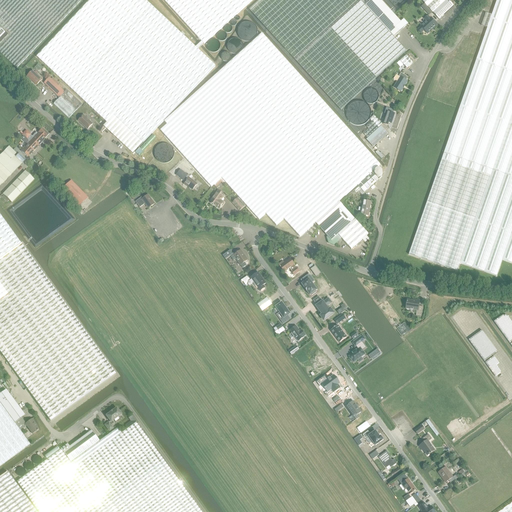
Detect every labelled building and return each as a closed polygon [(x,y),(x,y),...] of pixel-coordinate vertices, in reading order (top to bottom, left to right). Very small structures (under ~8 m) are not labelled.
[(0,0),(0,26),(3,30),(9,35),(0,43),(0,52),(5,57),(17,69),(20,65),(37,48),(46,37),(61,22),(70,12),(81,0),(0,0)] [(91,0),(37,57),(107,123),(113,116),(143,144),(216,67),(144,0),(91,0)] [(164,0),(205,45),(254,0),(164,0)] [(407,51),(395,37),(366,6),(371,0),(261,0),(250,10),(341,111),(407,51)] [(402,22),(381,0),(371,0),(366,6),(395,37),(409,24),(405,19),(402,22)] [(486,14),(481,26),(487,28),(474,67),(444,154),(409,255),(457,272),(460,264),(496,276),(502,260),(511,263),(511,0),(497,0),(492,16),(486,14)] [(447,0),(423,0),(422,1),(439,20),(453,6),(448,0),(447,0)] [(418,30),(421,34),(424,31),(427,34),(431,31),(436,26),(437,26),(430,18),(430,19),(428,16),(424,19),(426,22),(420,27),(421,27),(418,30)] [(0,43),(9,35),(3,30),(0,27),(0,43)] [(357,186),(372,173),(371,172),(378,165),(262,34),(164,122),(167,125),(160,131),(211,188),(221,178),(259,220),(265,214),(276,226),(284,219),(299,236),(315,222),(340,202),(357,186)] [(406,55),(400,61),(406,68),(413,63),(406,55)] [(39,64),(34,68),(39,73),(43,68),(39,64)] [(37,85),(42,80),(38,75),(38,74),(36,72),(35,73),(33,71),(28,76),(32,81),(33,80),(35,82),(34,82),(37,85)] [(400,78),(394,88),(401,92),(403,88),(405,86),(407,82),(406,81),(408,78),(401,73),(399,77),(400,78)] [(82,105),(67,91),(65,92),(58,86),(57,84),(49,78),(44,84),(59,98),(53,105),(68,119),(82,105)] [(395,115),(393,114),(394,111),(387,108),(385,114),(387,115),(383,125),(388,126),(389,123),(391,124),(395,115)] [(87,130),(93,125),(90,122),(90,121),(87,118),(87,119),(83,116),(78,121),(87,130)] [(133,154),(143,144),(113,116),(107,123),(104,126),(104,127),(106,128),(133,154)] [(380,126),(382,124),(374,116),(370,120),(372,122),(367,127),(369,129),(364,134),(368,139),(367,140),(374,148),(388,135),(380,126)] [(33,139),(32,139),(39,145),(40,145),(42,143),(42,142),(49,135),(42,129),(37,134),(36,133),(31,138),(33,139)] [(22,135),(26,138),(30,134),(26,130),(22,135)] [(28,158),(39,145),(32,139),(21,151),(28,158)] [(14,156),(16,154),(9,146),(0,155),(0,186),(22,163),(15,157),(14,156)] [(378,151),(376,153),(382,159),(384,157),(381,155),(382,154),(381,152),(380,153),(378,151)] [(19,153),(15,157),(22,163),(26,159),(19,153)] [(176,176),(185,183),(183,185),(187,187),(187,186),(192,190),(197,185),(191,180),(193,177),(191,176),(190,176),(189,175),(188,176),(180,170),(176,176)] [(25,171),(2,194),(11,203),(34,180),(25,171)] [(379,181),(372,173),(357,186),(358,187),(359,187),(361,189),(364,193),(379,181)] [(79,207),(88,198),(72,181),(63,189),(79,207)] [(221,199),(224,196),(218,191),(215,195),(210,202),(216,207),(219,209),(222,206),(219,203),(221,200),(221,199)] [(148,195),(143,199),(142,198),(136,202),(140,208),(145,204),(148,209),(155,204),(148,195)] [(246,206),(238,198),(232,203),(240,211),(246,206)] [(369,217),(371,203),(363,201),(361,215),(369,217)] [(368,234),(340,202),(315,222),(328,237),(327,238),(328,243),(334,246),(342,239),(351,249),(362,240),(366,236),(368,234)] [(0,259),(19,245),(21,244),(0,215),(0,259)] [(0,352),(50,422),(115,376),(21,244),(19,245),(0,259),(0,284),(7,294),(0,299),(0,352)] [(230,251),(223,256),(226,260),(231,256),(233,255),(230,251)] [(233,255),(231,256),(231,257),(234,261),(236,260),(241,266),(245,263),(248,261),(241,251),(236,254),(235,253),(233,255)] [(283,262),(279,265),(285,273),(290,269),(292,272),(294,276),(295,275),(300,272),(299,272),(297,268),(295,270),(293,267),(295,265),(290,259),(284,263),(283,262)] [(315,266),(311,270),(316,277),(320,273),(315,266)] [(308,273),(300,279),(302,283),(301,283),(309,294),(310,294),(311,295),(316,291),(315,290),(316,289),(312,283),(314,281),(308,273)] [(251,278),(254,283),(253,284),(255,287),(256,286),(259,289),(258,289),(260,292),(265,289),(263,286),(266,284),(258,274),(251,278)] [(258,304),(257,305),(262,311),(272,305),(267,298),(258,304)] [(324,302),(319,306),(320,308),(325,315),(323,316),(326,320),(335,314),(335,313),(333,310),(332,310),(332,309),(330,310),(328,307),(332,304),(329,300),(325,303),(324,302)] [(281,304),(279,301),(275,304),(277,307),(276,307),(280,313),(276,315),(283,324),(290,319),(288,316),(290,314),(282,303),(281,304)] [(421,317),(423,308),(419,307),(420,302),(416,301),(416,302),(408,301),(406,309),(417,311),(416,316),(421,317)] [(344,304),(341,306),(342,308),(337,312),(339,315),(347,309),(344,304)] [(343,315),(335,321),(337,324),(345,318),(343,315)] [(402,324),(397,328),(402,336),(408,332),(402,324)] [(340,325),(333,330),(342,343),(349,337),(340,325)] [(292,333),(289,336),(291,339),(295,337),(298,342),(304,338),(304,337),(306,336),(303,332),(301,333),(297,327),(291,331),(292,333)] [(362,359),(366,356),(364,355),(365,354),(363,352),(362,350),(363,349),(363,350),(366,348),(362,342),(365,340),(363,336),(353,343),(356,347),(356,346),(358,350),(357,351),(356,350),(352,353),(353,354),(349,357),(350,358),(349,358),(352,362),(353,362),(354,363),(357,360),(361,357),(362,359)] [(290,351),(289,352),(291,355),(292,355),(299,350),(297,346),(290,351)] [(378,349),(369,356),(372,360),(380,353),(378,349)] [(329,379),(324,383),(330,391),(333,388),(336,392),(341,387),(339,384),(341,383),(335,375),(332,377),(331,377),(329,378),(329,379)] [(6,390),(1,394),(0,394),(0,403),(20,431),(24,428),(26,426),(25,424),(21,418),(24,416),(16,405),(10,396),(6,390)] [(30,445),(20,431),(0,403),(0,394),(1,394),(0,392),(0,466),(3,465),(9,460),(30,445)] [(353,402),(347,407),(356,420),(360,417),(358,414),(361,412),(353,402)] [(121,415),(116,408),(112,411),(110,413),(106,416),(111,422),(109,423),(105,425),(109,431),(113,429),(111,425),(114,423),(112,421),(121,415)] [(31,420),(25,424),(26,426),(32,434),(36,431),(37,431),(39,430),(36,425),(35,425),(31,420)] [(429,420),(426,422),(437,436),(439,435),(429,420)] [(366,422),(357,428),(361,433),(370,427),(366,422)] [(201,511),(176,478),(169,469),(154,448),(136,423),(121,433),(74,468),(60,449),(17,482),(29,499),(38,511),(201,511)] [(415,431),(417,435),(425,429),(422,426),(415,431)] [(67,444),(60,449),(74,468),(121,433),(117,428),(99,441),(91,431),(69,447),(67,444)] [(384,440),(381,436),(380,437),(376,431),(370,435),(368,431),(363,435),(366,439),(369,437),(375,446),(384,440)] [(428,442),(432,439),(429,435),(422,440),(424,443),(419,447),(423,452),(424,451),(428,456),(435,450),(428,442)] [(379,455),(376,451),(369,456),(372,460),(379,455)] [(391,467),(397,463),(394,459),(391,461),(389,458),(390,457),(387,452),(379,457),(386,467),(389,465),(391,467)] [(446,482),(453,476),(446,466),(439,471),(443,478),(446,482)] [(36,511),(7,472),(0,477),(0,511),(36,511)] [(401,485),(402,486),(405,490),(406,489),(409,492),(412,490),(413,492),(416,490),(408,479),(403,483),(401,485)] [(409,494),(403,498),(410,508),(417,503),(417,504),(421,501),(420,500),(416,494),(411,498),(409,494)] [(511,511),(511,503),(500,511),(511,511)]
